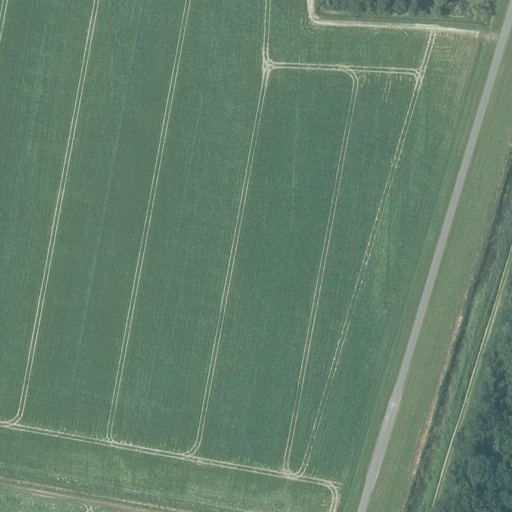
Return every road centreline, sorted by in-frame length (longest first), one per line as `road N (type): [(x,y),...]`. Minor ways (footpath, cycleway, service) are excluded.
road 1 (unclassified): [(361,511),(511,8)]
road 2 (track): [(433,511),(511,249)]
